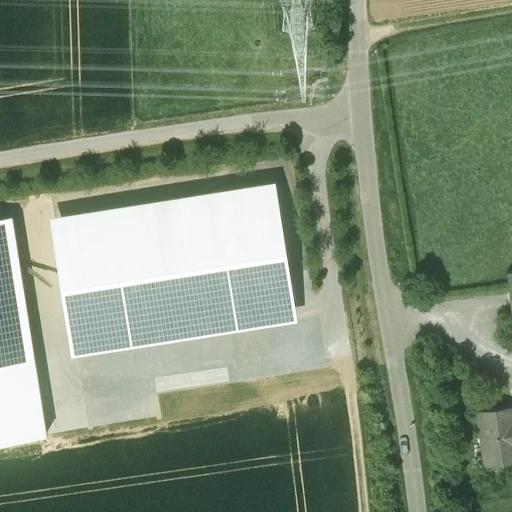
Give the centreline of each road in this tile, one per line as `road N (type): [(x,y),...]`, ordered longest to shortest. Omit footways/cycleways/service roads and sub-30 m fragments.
road 1 (track): [(357,0),(363,106),(0,163)]
road 2 (residential): [(363,106),(417,511)]
road 3 (track): [(308,117),(351,382),(363,511)]
